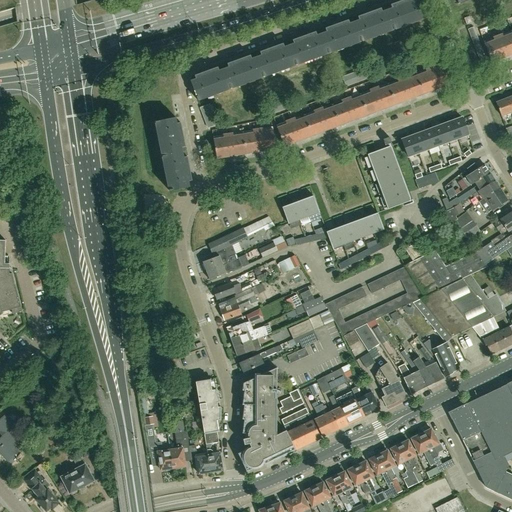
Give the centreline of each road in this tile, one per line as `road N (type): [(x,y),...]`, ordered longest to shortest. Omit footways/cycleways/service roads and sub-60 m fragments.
road 1 (primary): [(123,422),(73,70)]
road 2 (primary): [(43,77),(62,205),(123,422)]
road 3 (residential): [(209,184),(183,214),(179,246),(227,375),(241,489)]
road 4 (residential): [(360,0),(181,66),(209,184)]
road 5 (residential): [(209,184),(469,96)]
road 6 (primary): [(73,70),(301,0)]
road 7 (tertiary): [(241,489),(432,403)]
road 8 (primary): [(228,0),(69,46)]
road 9 (residential): [(241,489),(211,483),(103,511)]
road 10 (residential): [(511,508),(481,492),(432,403)]
